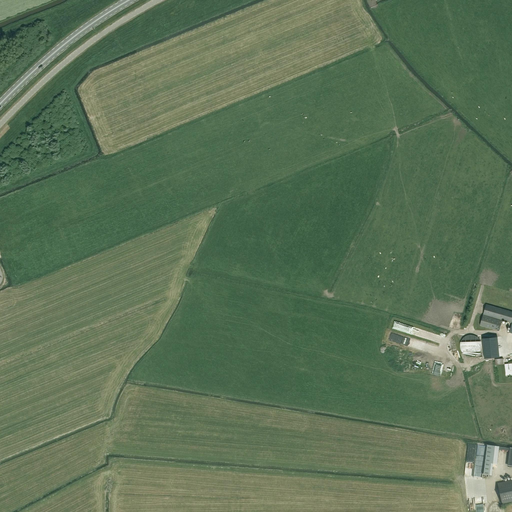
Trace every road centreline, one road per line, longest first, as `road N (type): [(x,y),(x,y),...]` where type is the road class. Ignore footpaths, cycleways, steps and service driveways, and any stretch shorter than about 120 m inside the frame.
road 1 (unclassified): [(0,121),(106,27),(158,0)]
road 2 (primary): [(0,103),(59,48),(130,0)]
